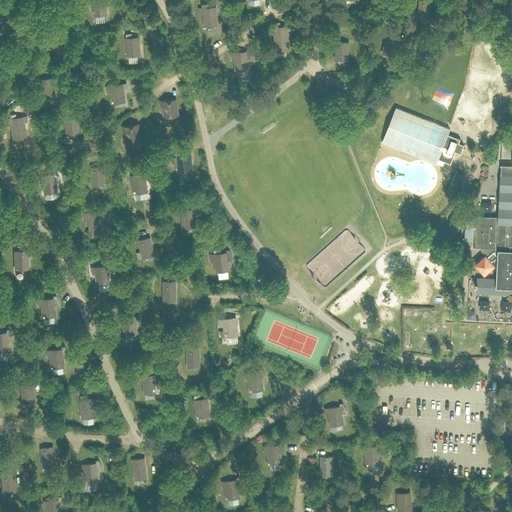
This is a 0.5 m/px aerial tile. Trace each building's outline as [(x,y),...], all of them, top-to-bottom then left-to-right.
[(92,0),(94,15),(107,14),(105,0),(92,0)] [(430,18),(431,1),(422,0),(419,0),(418,17),(430,18)] [(204,25),(217,24),(216,6),(203,7),(204,25)] [(275,44),(288,44),(287,26),(274,26),(275,44)] [(48,48),(59,43),(51,27),(41,33),(48,48)] [(127,55),(140,54),(139,36),(126,38),(127,55)] [(394,55),(398,38),(386,36),(382,53),(394,55)] [(347,60),(349,42),(337,41),(335,58),(347,60)] [(235,70),(248,69),(247,51),(234,52),(235,70)] [(42,97),(54,95),(52,78),(40,80),(42,97)] [(112,103),(125,101),(122,83),(109,85),(112,103)] [(178,114),(176,98),(160,100),(161,106),(163,106),(164,110),(163,110),(163,116),(178,114)] [(396,106),(382,142),(436,164),(438,158),(451,163),(456,151),(461,153),(464,144),(459,142),(461,138),(448,133),(451,128),(396,106)] [(26,141),(23,122),(28,122),(27,115),(10,118),(13,143),(26,141)] [(66,137),(79,136),(77,118),(64,119),(66,137)] [(141,139),(138,124),(122,126),(123,132),(126,131),(126,136),(125,136),(126,142),(141,139)] [(458,130),(456,135),(464,139),(467,134),(458,130)] [(175,144),(176,155),(173,155),(174,166),(178,166),(178,170),(191,170),(190,150),(188,150),(187,143),(175,144)] [(472,246),(483,246),(483,251),(485,254),(475,263),(484,274),(495,265),(498,264),(497,277),(484,277),(483,292),(511,293),(511,164),(500,164),(500,165),(501,165),(498,216),(474,215),(472,246)] [(91,184),(103,184),(103,167),(91,167),(91,184)] [(466,174),(456,170),(448,190),(458,194),(466,174)] [(44,193),(56,191),(54,173),(41,175),(44,193)] [(134,193),(147,191),(145,173),(132,175),(134,193)] [(183,227),(196,226),(194,208),(181,209),(183,227)] [(90,230),(103,229),(101,211),(88,212),(90,230)] [(142,257),(154,254),(150,237),(138,240),(142,257)] [(215,261),(216,271),(229,270),(228,261),(232,260),(232,257),(231,254),(231,252),(229,249),(226,249),(226,252),(210,254),(210,261),(215,261)] [(15,269),(28,268),(27,250),(14,251),(15,269)] [(97,284),(110,283),(108,265),(95,266),(97,284)] [(175,301),(175,281),(163,281),(163,300),(175,301)] [(42,317),(55,316),(53,298),(40,299),(42,317)] [(124,334),(137,333),(135,315),(122,316),(124,334)] [(225,336),(238,335),(236,317),(223,318),(225,336)] [(0,350),(9,349),(7,332),(0,332),(0,350)] [(51,367),(64,366),(63,348),(50,349),(51,367)] [(187,365),(199,365),(199,348),(187,348),(187,365)] [(250,391),(263,389),(261,371),(248,373),(250,391)] [(144,393),(157,392),(156,374),(143,375),(144,393)] [(13,388),(27,413),(40,406),(25,381),(13,388)] [(197,417),(210,415),(207,397),(194,399),(197,417)] [(82,417),(95,416),(93,399),(80,399),(82,417)] [(330,425),(343,423),(340,405),(328,407),(330,425)] [(50,473),(47,444),(33,446),(36,475),(50,473)] [(268,463),(281,462),(279,444),(266,445),(268,463)] [(366,464),(379,463),(378,445),(365,446),(366,464)] [(133,487),(147,485),(144,456),(130,458),(133,487)] [(332,474),(332,457),(320,457),(320,474),(332,474)] [(86,482),(99,480),(97,462),(84,464),(86,482)] [(6,476),(6,495),(19,494),(19,475),(6,476)] [(227,498),(239,497),(237,479),(224,481),(227,498)] [(398,511),(411,510),(410,492),(397,493),(398,511)] [(47,511),(60,511),(59,498),(46,500),(47,511)]
